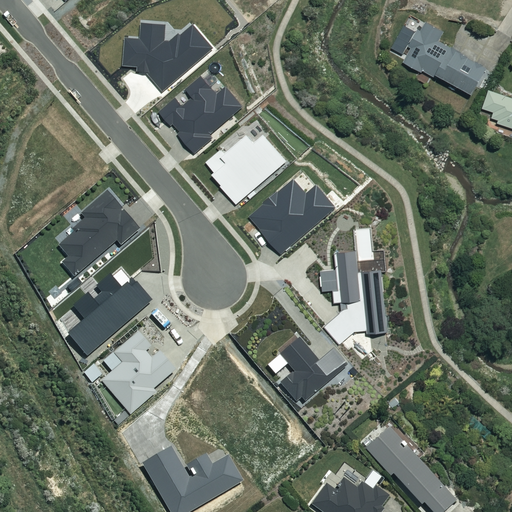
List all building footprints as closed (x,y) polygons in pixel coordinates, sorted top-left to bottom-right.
[(443,33),(424,22),(419,32),(414,30),(406,45),(411,48),(403,62),(432,78),(435,73),(475,95),(498,53),(502,56),(511,40),(495,31),(491,39),(486,36),(480,46),(463,37),(456,50),(439,41),(443,33)] [(180,135),(197,154),(216,138),(214,135),(246,107),(228,86),(220,94),(204,76),(188,90),(194,97),(184,105),(177,97),(161,111),(173,126),(177,123),(184,131),(180,135)] [(511,98),(489,90),(481,109),(491,112),(489,118),(498,122),(497,125),(511,130),(511,98)] [(223,187),(241,206),(290,161),(267,136),(258,144),(251,136),(229,156),(222,149),(209,161),(218,172),(215,175),(225,185),(223,187)] [(296,178),(251,217),(283,255),(340,207),(320,183),(308,193),(296,178)] [(64,263),(76,278),(118,242),(123,246),(142,230),(109,192),(83,215),(86,218),(72,230),(75,233),(60,246),(70,258),(64,263)] [(70,335),(89,358),(155,302),(134,278),(130,281),(122,272),(114,279),(111,276),(98,286),(104,293),(96,300),(90,293),(74,306),(87,321),(70,335)] [(290,370),(278,381),(295,400),(299,396),(304,401),(347,364),(332,347),(317,359),(297,336),(278,353),(293,370),(291,371),(290,370)] [(443,511),(456,501),(389,429),(366,449),(390,475),(393,473),(421,504),(423,503),(432,511),(443,511)] [(358,490),(345,480),(336,492),(326,485),(312,505),(321,511),(380,511),(390,498),(376,487),(373,491),(363,483),(358,490)]
